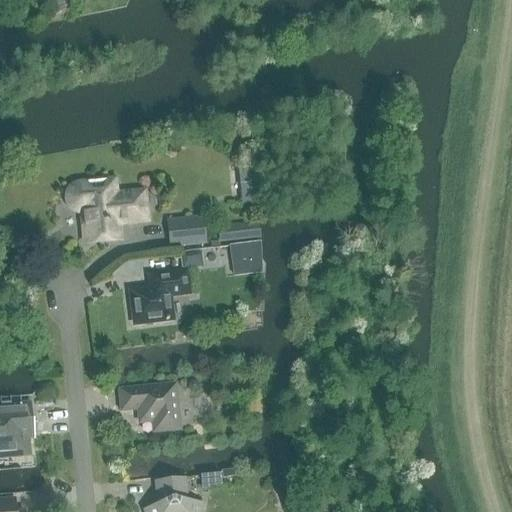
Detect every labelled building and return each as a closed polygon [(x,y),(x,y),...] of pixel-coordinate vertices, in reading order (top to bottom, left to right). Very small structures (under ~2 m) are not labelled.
[(143,194),(119,196),(117,178),(75,182),(70,185),(68,188),(65,192),(63,196),(64,200),(65,205),(68,210),(72,213),(77,215),(82,216),(85,244),(119,241),(117,223),(125,222),(125,223),(146,221),(143,194)] [(173,221),(167,221),(168,225),(170,247),(205,243),(202,217),(173,221)] [(200,253),(180,255),(181,271),(202,268),(200,253)] [(134,326),(172,321),(169,298),(189,295),(186,272),(148,277),(150,290),(130,293),(134,326)] [(187,382),(187,386),(190,390),(194,391),(197,388),(198,384),(196,381),(192,380),(187,382)] [(179,430),(174,386),(119,391),(121,412),(122,412),(122,411),(138,409),(139,423),(153,422),(154,433),(179,430)] [(0,456),(27,455),(25,425),(33,425),(31,406),(0,408),(0,456)] [(235,470),(223,471),(223,478),(235,477),(235,470)] [(201,477),(202,490),(221,489),(220,476),(201,477)] [(143,511),(201,511),(202,504),(187,502),(185,479),(155,482),(157,505),(143,511)] [(14,511),(13,500),(0,501),(0,511),(14,511)]
